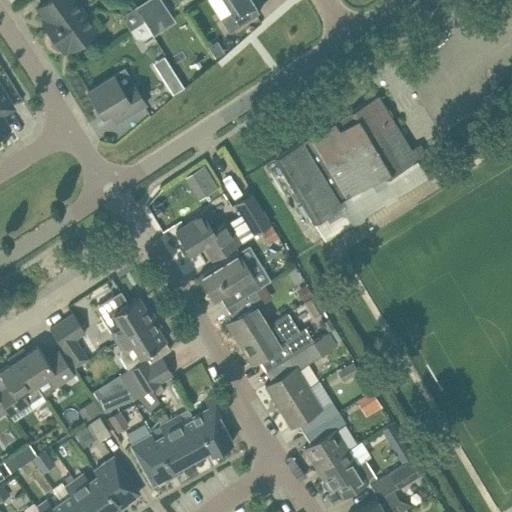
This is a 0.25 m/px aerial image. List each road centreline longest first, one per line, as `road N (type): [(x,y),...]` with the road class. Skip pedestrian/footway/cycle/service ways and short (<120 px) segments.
road 1 (unclassified): [(116,190),(349,38)]
road 2 (residential): [(279,466),(151,240)]
road 3 (residential): [(0,337),(151,240)]
road 4 (unclassified): [(0,266),(116,190)]
road 5 (residential): [(78,124),(0,17)]
